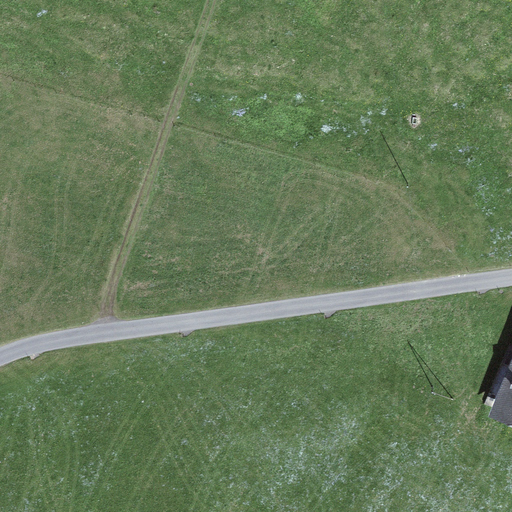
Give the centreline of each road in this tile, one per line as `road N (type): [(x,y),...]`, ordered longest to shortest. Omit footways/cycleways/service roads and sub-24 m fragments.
road 1 (unclassified): [(511,275),(56,336),(0,353)]
road 2 (track): [(207,0),(96,330)]
